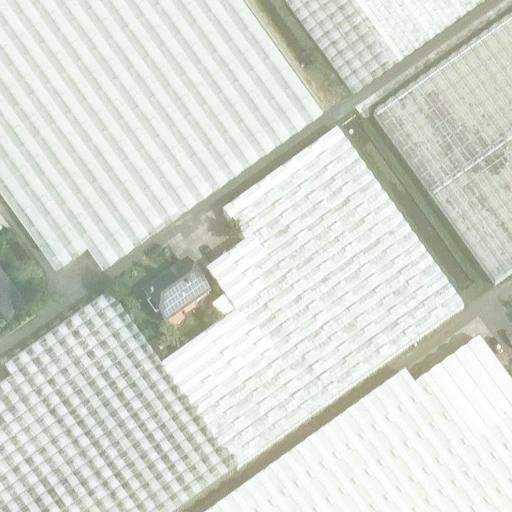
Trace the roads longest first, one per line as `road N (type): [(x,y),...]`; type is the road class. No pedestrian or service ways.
road 1 (unclassified): [(496,0),(0,358)]
road 2 (unknown): [(71,306),(0,207)]
